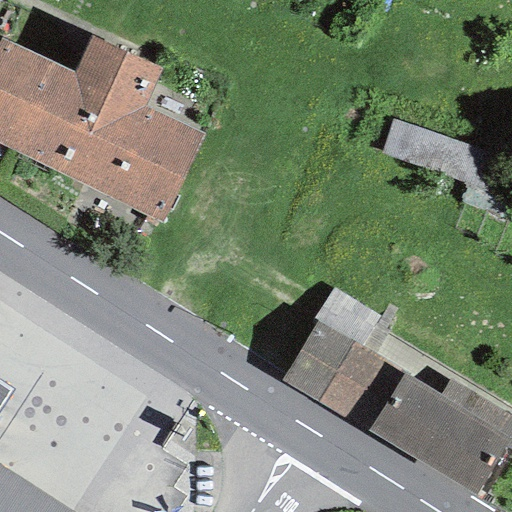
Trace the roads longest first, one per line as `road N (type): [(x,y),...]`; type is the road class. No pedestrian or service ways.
road 1 (secondary): [(301,428),(0,232)]
road 2 (secondary): [(443,511),(301,428)]
